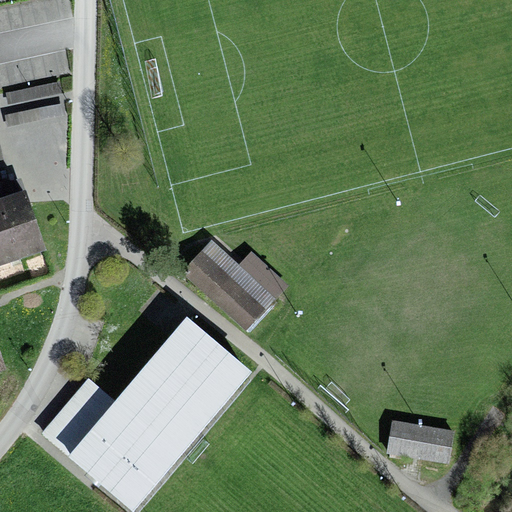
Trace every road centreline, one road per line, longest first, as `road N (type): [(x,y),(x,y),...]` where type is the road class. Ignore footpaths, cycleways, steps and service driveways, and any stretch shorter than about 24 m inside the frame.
road 1 (residential): [(78,213),(447,511)]
road 2 (residential): [(0,436),(58,338),(78,213)]
road 3 (residential): [(78,213),(79,0)]
